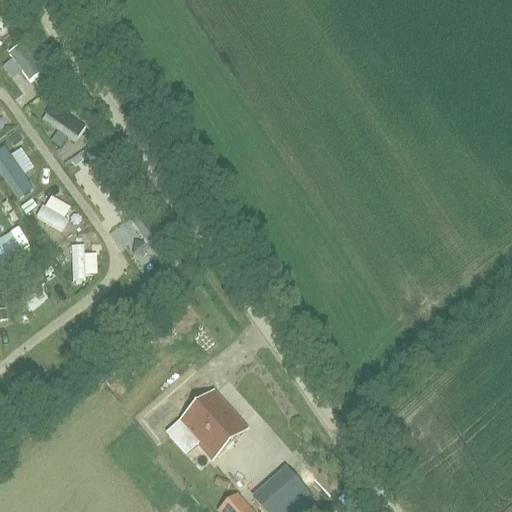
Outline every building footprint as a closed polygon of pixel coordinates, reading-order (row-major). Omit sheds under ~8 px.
[(21,48),(0,61),(18,89),(39,75),(21,48)] [(39,120),(56,132),(46,145),(65,159),(87,128),(52,102),(39,120)] [(43,198),(37,222),(64,230),(71,206),(43,198)] [(7,215),(11,213),(6,205),(2,207),(7,215)] [(14,225),(18,223),(13,215),(9,217),(14,225)] [(147,239),(138,249),(165,273),(174,262),(147,239)] [(96,275),(95,253),(84,254),(84,245),(69,246),(71,284),(84,283),(84,276),(96,275)] [(150,259),(138,268),(149,282),(161,273),(150,259)] [(45,279),(53,274),(50,270),(43,275),(45,279)] [(16,296),(29,314),(48,300),(36,283),(16,296)] [(14,363),(0,375),(0,386),(19,369),(14,363)] [(0,385),(0,395),(3,400),(22,388),(26,395),(34,390),(23,371),(0,385)] [(214,396),(181,426),(200,446),(213,462),(246,431),(214,396)] [(264,511),(301,511),(313,502),(287,472),(254,500),(264,511)] [(250,511),(236,496),(218,511),(250,511)]
